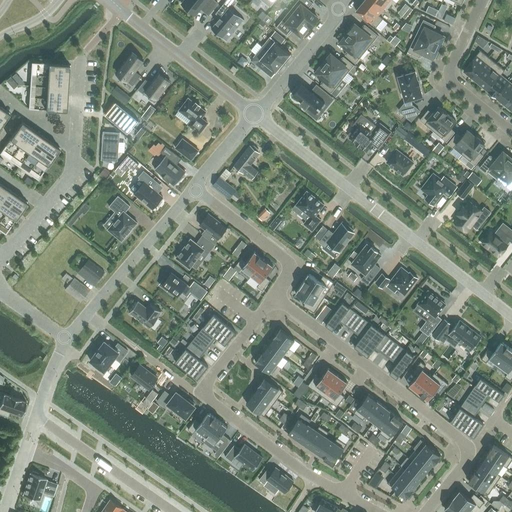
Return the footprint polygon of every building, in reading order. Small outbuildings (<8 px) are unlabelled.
[(185,0),(182,4),(195,15),(201,8),(204,10),(203,11),(209,15),(218,3),(214,0),(185,0)] [(310,27),(318,18),(308,10),(313,3),(309,0),(298,0),(290,11),(310,27)] [(375,0),(364,0),(363,2),(378,15),(379,15),(385,7),(375,0)] [(378,15),(363,2),(356,11),(376,27),(383,19),(379,15),(378,15)] [(227,41),(244,19),(223,3),(215,14),(220,17),(211,29),(227,41)] [(436,16),(438,17),(440,18),(441,19),(444,13),(438,10),(438,11),(436,16)] [(310,27),(290,11),(277,27),(287,36),(288,35),(287,35),(292,28),(303,37),(308,31),(306,30),(309,27),(310,27)] [(416,36),(438,47),(440,42),(442,43),(445,37),(433,31),(436,26),(424,20),(421,25),(416,36)] [(354,24),(347,33),(367,50),(378,36),(365,25),(361,29),(354,24)] [(367,50),(347,33),(346,33),(347,34),(344,37),(343,36),(339,42),(349,50),(345,55),(356,63),(367,50)] [(438,47),(416,36),(408,52),(420,58),(422,53),(434,58),(437,52),(436,51),(438,47)] [(270,37),(263,46),(284,64),(289,58),(288,57),(290,54),(270,37)] [(284,64),(263,46),(251,60),(261,69),(265,64),(275,72),(278,69),(280,70),(284,64)] [(464,71),(472,77),(489,57),(480,50),(464,71)] [(127,82),(133,86),(141,76),(136,72),(144,61),(132,52),(116,72),(128,81),(127,82)] [(326,59),(323,63),(343,79),(354,65),(344,57),(340,61),(329,53),(325,58),(326,59)] [(388,55),(383,62),(387,65),(388,65),(393,59),(388,55)] [(248,61),(242,56),(239,61),(244,65),(248,61)] [(472,77),(480,84),(497,63),(489,57),(472,77)] [(70,65),(31,62),(30,86),(69,88),(70,65)] [(343,79),(323,63),(320,67),(319,66),(314,71),(325,80),(321,85),(331,93),(343,79)] [(487,90),(488,90),(501,75),(505,70),(497,63),(480,84),(488,90),(487,90)] [(418,80),(415,71),(398,76),(405,101),(406,101),(409,111),(405,116),(411,121),(420,111),(413,106),(413,107),(411,99),(423,96),(420,87),(418,80)] [(146,80),(138,90),(143,94),(144,94),(155,102),(171,82),(159,73),(151,84),(146,80)] [(496,97),(509,81),(501,75),(488,90),(496,97)] [(11,76),(6,80),(10,84),(14,80),(11,76)] [(496,97),(504,103),(511,92),(511,83),(509,81),(496,97)] [(303,83),(293,95),(301,102),(300,103),(305,106),(304,108),(318,118),(327,105),(333,99),(319,87),(314,93),(303,83)] [(67,111),(69,88),(30,86),(28,109),(67,111)] [(126,94),(121,101),(125,104),(131,98),(126,94)] [(180,111),(192,120),(188,125),(200,133),(208,123),(201,118),(206,112),(205,111),(200,107),(201,105),(196,102),(195,103),(189,99),(188,98),(188,99),(180,110),(179,110),(180,111)] [(139,120),(116,102),(111,108),(133,127),(139,120)] [(142,117),(147,121),(154,112),(156,109),(151,105),(142,117)] [(0,127),(10,113),(0,106),(0,127)] [(420,120),(433,131),(448,113),(439,106),(433,114),(428,110),(420,120)] [(111,108),(106,115),(128,133),(133,127),(111,108)] [(448,113),(433,131),(447,142),(455,132),(450,128),(456,121),(448,114),(448,113)] [(0,153),(19,167),(41,135),(22,121),(0,152),(0,153)] [(403,125),(408,129),(412,125),(407,121),(403,125)] [(384,142),(392,132),(381,124),(373,134),(360,124),(355,131),(353,129),(349,135),(351,136),(349,138),(356,144),(360,147),(367,152),(378,138),(384,142)] [(404,138),(409,132),(399,125),(394,131),(404,138)] [(448,143),(462,154),(476,137),(476,136),(475,137),(467,130),(461,137),(456,133),(448,143)] [(120,132),(103,131),(101,160),(118,161),(120,132)] [(60,148),(41,135),(19,167),(38,180),(60,148)] [(476,137),(462,154),(475,165),(483,155),(478,151),(485,144),(476,137)] [(183,138),(175,148),(191,160),(199,151),(183,138)] [(418,140),(413,146),(426,156),(431,150),(418,140)] [(437,155),(444,147),(439,142),(432,151),(437,155)] [(258,150),(254,146),(252,146),(251,147),(250,146),(234,166),(243,173),(244,173),(251,179),(258,171),(250,165),(259,153),(258,152),(258,151),(258,150)] [(166,156),(155,169),(175,186),(187,172),(177,164),(182,158),(167,147),(161,153),(166,156)] [(387,161),(404,175),(414,162),(397,148),(387,161)] [(488,172),(497,179),(511,160),(511,159),(509,156),(510,155),(504,151),(496,161),(489,156),(479,168),(486,174),(488,172)] [(128,156),(119,167),(125,172),(129,168),(133,172),(139,165),(128,156)] [(511,160),(497,179),(511,190),(511,188),(511,160)] [(104,168),(98,175),(104,179),(109,173),(104,168)] [(220,176),(220,177),(224,181),(231,173),(226,169),(220,176)] [(144,182),(134,194),(152,209),(157,204),(158,205),(163,199),(162,198),(163,197),(152,188),(158,182),(144,170),(138,177),(144,182)] [(471,174),(467,178),(471,181),(475,175),(472,172),(471,174)] [(433,173),(421,189),(428,195),(425,199),(434,205),(443,193),(449,197),(457,187),(451,182),(448,185),(433,173)] [(463,182),(466,178),(463,175),(460,173),(456,177),(463,182)] [(228,199),(230,196),(235,190),(224,181),(220,177),(214,184),(212,187),(228,199)] [(467,180),(457,193),(464,198),(474,185),(467,180)] [(0,201),(9,189),(0,182),(0,201)] [(28,202),(9,189),(0,201),(0,230),(5,234),(28,202)] [(235,190),(230,196),(235,201),(241,194),(235,190)] [(304,224),(312,231),(321,220),(315,215),(324,204),(307,191),(293,209),(296,205),(307,214),(304,218),(307,220),(304,224)] [(108,229),(122,241),(128,234),(128,235),(132,230),(131,230),(137,223),(125,212),(130,206),(118,196),(109,207),(120,216),(108,229)] [(459,215),(454,221),(467,231),(472,225),(479,216),(484,221),(491,212),(484,207),(481,211),(470,202),(465,208),(463,207),(458,213),(459,215)] [(86,203),(68,224),(71,226),(82,213),(84,215),(91,207),(86,203)] [(266,208),(257,216),(262,220),(270,213),(266,208)] [(209,214),(200,225),(206,230),(202,234),(215,243),(227,228),(209,214)] [(271,227),(275,231),(279,226),(274,222),(271,227)] [(322,227),(315,237),(320,241),(319,242),(325,246),(328,243),(339,252),(340,252),(354,233),(353,232),(354,230),(348,225),(343,222),(342,223),(333,234),(329,230),(328,231),(322,227)] [(491,231),(481,243),(499,257),(508,245),(507,244),(510,240),(511,242),(511,237),(499,228),(494,234),(491,231)] [(191,238),(176,258),(189,269),(191,267),(193,265),(196,268),(202,261),(197,257),(203,249),(208,253),(214,244),(203,235),(196,243),(191,238)] [(372,247),(368,243),(352,263),(366,274),(362,279),(369,284),(381,268),(375,264),(382,255),(378,251),(373,246),(372,247)] [(304,254),(312,260),(315,256),(307,250),(304,254)] [(248,280),(251,276),(264,259),(255,251),(246,262),(241,258),(234,269),(248,280)] [(264,259),(251,276),(260,283),(257,287),(262,291),(270,280),(265,276),(273,266),(264,259)] [(78,273),(94,286),(104,272),(89,260),(78,273)] [(376,283),(383,288),(386,283),(388,284),(387,286),(394,291),(396,288),(405,295),(418,278),(410,272),(409,273),(401,267),(390,281),(389,280),(389,279),(382,274),(376,283)] [(82,301),(90,291),(74,278),(74,279),(66,273),(62,279),(64,280),(69,284),(65,290),(81,303),(81,302),(82,301)] [(165,276),(159,285),(167,291),(168,289),(178,296),(181,291),(187,296),(188,295),(191,292),(201,299),(207,291),(194,280),(189,287),(186,284),(171,273),(168,278),(165,276)] [(302,283),(324,298),(334,283),(323,275),(320,281),(309,273),(302,283)] [(339,291),(343,294),(347,289),(337,281),(334,287),(339,291)] [(314,313),(324,298),(302,283),(296,293),(307,301),(303,306),(314,313)] [(357,288),(353,293),(360,298),(364,293),(357,288)] [(420,329),(429,336),(441,319),(437,315),(446,304),(428,291),(418,304),(432,314),(420,329)] [(138,301),(130,312),(150,328),(159,317),(158,316),(162,311),(151,303),(147,308),(138,301)] [(358,301),(355,305),(360,309),(364,305),(358,301)] [(340,321),(350,308),(343,302),(326,325),(333,330),(340,321)] [(201,307),(194,316),(197,319),(204,310),(201,307)] [(349,328),(361,337),(372,324),(350,308),(340,321),(349,328)] [(214,314),(208,321),(231,339),(236,332),(214,314)] [(322,323),(325,319),(319,314),(316,318),(322,323)] [(471,351),(482,337),(459,320),(452,329),(449,327),(451,324),(445,319),(433,335),(439,340),(446,331),(471,351)] [(203,327),(216,338),(225,345),(231,339),(208,321),(203,327)] [(354,347),(361,352),(378,329),(372,324),(361,337),(354,347)] [(186,348),(199,359),(204,353),(216,338),(203,327),(186,348)] [(281,329),(274,337),(289,348),(295,340),(281,329)] [(368,357),(375,348),(385,334),(378,329),(361,352),(368,357)] [(420,346),(428,336),(423,332),(415,342),(420,346)] [(375,348),(397,364),(407,351),(385,334),(375,348)] [(268,346),(282,356),(289,348),(274,337),(268,346)] [(105,341),(90,361),(104,372),(115,358),(120,361),(128,350),(118,343),(114,348),(105,341)] [(499,366),(511,348),(502,341),(494,352),(489,348),(481,359),(486,363),(489,359),(499,366)] [(262,354),(276,365),(282,356),(268,346),(262,354)] [(181,355),(203,373),(208,366),(199,359),(186,348),(181,355)] [(511,348),(499,366),(508,372),(505,376),(510,380),(511,377),(511,348)] [(424,358),(428,352),(424,349),(420,354),(424,358)] [(414,356),(407,351),(397,364),(390,373),(397,379),(414,356)] [(256,362),(270,373),(276,365),(262,354),(256,362)] [(203,373),(181,355),(175,362),(198,379),(203,373)] [(418,393),(435,373),(434,373),(431,376),(423,369),(426,365),(421,361),(413,371),(417,375),(409,386),(418,393)] [(149,389),(158,378),(140,364),(131,376),(149,389)] [(308,385),(322,396),(338,375),(328,368),(321,379),(316,375),(308,385)] [(435,373),(418,393),(427,401),(436,390),(440,394),(449,384),(435,373)] [(338,375),(322,396),(337,407),(345,396),(340,393),(348,382),(338,375)] [(277,400),(283,391),(265,378),(259,386),(277,400)] [(481,378),(475,385),(489,395),(499,401),(504,394),(481,378)] [(475,385),(460,408),(474,417),(489,395),(475,385)] [(271,408),(277,400),(259,386),(253,395),(271,408)] [(298,388),(293,394),(299,398),(303,392),(302,391),(302,390),(301,390),(298,388)] [(458,392),(453,388),(448,394),(453,398),(458,392)] [(186,418),(195,406),(192,404),(193,402),(187,398),(186,399),(177,392),(173,397),(165,391),(157,401),(165,407),(168,404),(186,418)] [(0,414),(8,418),(11,411),(21,415),(22,412),(25,412),(27,405),(25,405),(26,401),(0,392),(0,414)] [(153,400),(157,396),(152,392),(149,397),(153,400)] [(354,413),(362,419),(377,401),(368,394),(354,413)] [(271,408),(253,395),(246,403),(264,416),(271,408)] [(350,395),(346,399),(351,403),(354,398),(350,395)] [(366,416),(374,422),(386,407),(377,401),(362,419),(363,420),(366,416)] [(153,414),(159,406),(153,402),(147,410),(153,414)] [(379,433),(380,433),(394,414),(386,407),(374,422),(382,429),(379,433)] [(460,408),(455,415),(479,431),(484,424),(474,417),(460,408)] [(202,440),(218,420),(209,412),(201,423),(196,419),(188,430),(193,433),(196,430),(205,436),(202,440)] [(403,421),(394,414),(380,433),(389,440),(403,421)] [(474,438),(479,431),(455,415),(451,421),(474,438)] [(288,433),(297,439),(308,424),(299,418),(288,433)] [(218,420),(202,440),(217,451),(225,441),(220,437),(228,427),(218,420)] [(317,430),(308,424),(297,439),(306,446),(320,426),(319,426),(317,430)] [(306,446),(315,452),(329,432),(320,426),(306,446)] [(315,452),(324,458),(338,438),(337,438),(334,442),(326,436),(329,432),(315,452)] [(347,444),(338,438),(324,458),(333,464),(338,458),(347,444)] [(263,458),(245,444),(240,450),(234,445),(225,457),(232,462),(236,457),(254,470),(263,458)] [(416,449),(434,464),(441,456),(426,444),(419,452),(416,449)] [(511,457),(494,445),(487,454),(507,467),(511,459),(511,457)] [(427,473),(434,464),(416,449),(409,458),(427,473)] [(487,454),(481,463),(496,473),(503,464),(487,454)] [(338,458),(333,464),(338,467),(342,461),(338,458)] [(402,466),(420,481),(427,473),(409,458),(408,458),(412,461),(406,469),(402,466)] [(501,476),(481,463),(475,472),(494,485),(501,476)] [(402,466),(395,475),(413,490),(420,481),(402,466)] [(285,493),(294,481),(276,468),(272,473),(267,470),(259,480),(265,484),(268,480),(285,493)] [(30,473),(23,495),(39,500),(46,478),(38,476),(39,474),(32,471),(32,473),(30,473)] [(494,485),(475,472),(469,481),(488,495),(494,485)] [(406,498),(413,490),(395,475),(388,483),(406,498)] [(374,478),(370,483),(376,487),(379,482),(374,478)] [(452,499),(467,511),(469,511),(476,504),(480,507),(484,502),(474,494),(470,498),(460,490),(458,492),(457,491),(451,498),(452,499)] [(315,510),(314,511),(334,511),(338,507),(322,498),(315,510)] [(467,511),(452,499),(445,509),(448,511),(467,511)] [(110,500),(101,511),(121,511),(123,509),(110,500)]
